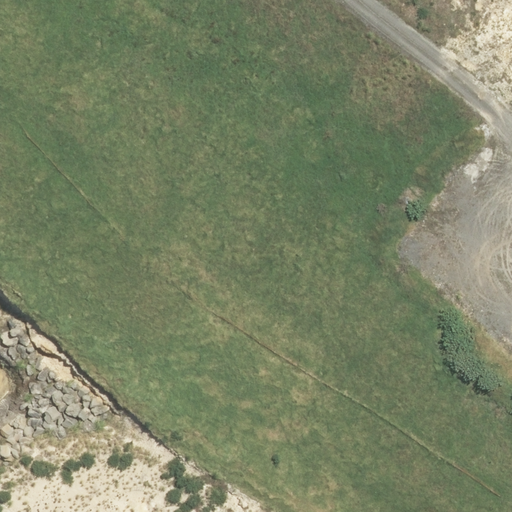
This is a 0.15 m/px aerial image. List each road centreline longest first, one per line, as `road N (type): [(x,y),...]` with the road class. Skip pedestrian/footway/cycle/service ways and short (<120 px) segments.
road 1 (unknown): [(229,511),(184,80),(187,0)]
road 2 (residential): [(0,400),(213,359)]
